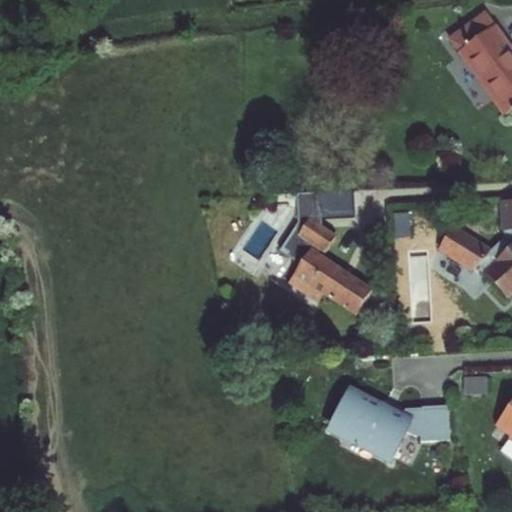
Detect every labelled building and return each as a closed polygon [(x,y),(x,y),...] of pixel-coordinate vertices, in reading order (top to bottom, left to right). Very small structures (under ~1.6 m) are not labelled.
[(445,40),(506,111),(511,105),(511,54),(477,13),(445,40)] [(314,194),(315,209),(348,207),(347,191),(314,194)] [(502,234),(502,243),(511,249),(511,252),(486,282),(511,303),(511,202),(499,203),(500,234),(502,234)] [(349,219),(348,207),(315,209),(316,218),(314,222),(321,225),(324,221),(349,219)] [(337,233),(321,225),(314,222),(307,219),(295,242),(316,252),(288,308),(321,325),(325,318),(357,334),(381,283),(326,255),(337,233)] [(388,411),(351,393),(333,429),(348,436),(345,441),(357,447),(357,449),(358,451),(361,452),(363,450),(375,456),(378,452),(396,461),(409,435),(418,438),(424,437),(424,444),(453,442),(451,408),(408,411),(405,420),(395,415),(392,420),(385,417),(388,411)] [(395,415),(388,411),(385,417),(392,420),(395,415)] [(511,418),(503,436),(511,440),(511,418)]
